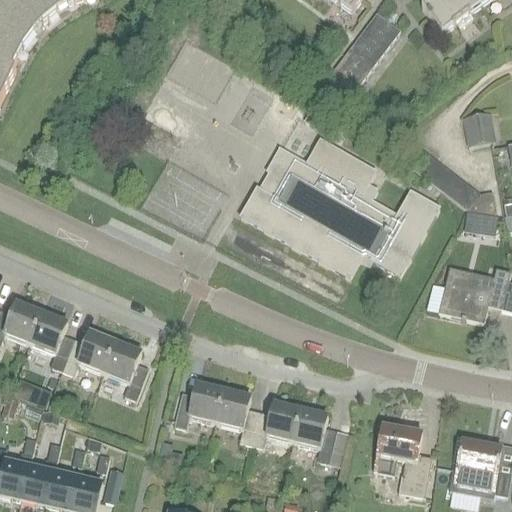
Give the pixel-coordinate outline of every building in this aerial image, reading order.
[(0,0),(0,108),(16,75),(12,73),(17,63),(23,52),(34,37),(43,28),(58,16),(68,9),(86,2),(89,0),(0,0)] [(364,0),(328,0),(351,17),(364,0)] [(494,0),(437,0),(421,12),(441,39),(494,0)] [(381,35),(388,26),(376,18),(370,26),(381,35)] [(375,43),(381,35),(370,26),(364,34),(375,43)] [(400,35),(388,26),(381,35),(393,44),(400,35)] [(369,51),(375,43),(364,34),(357,43),(369,51)] [(381,35),(375,43),(387,52),(393,44),(381,35)] [(363,60),(369,51),(357,43),(351,51),(363,60)] [(381,60),(387,52),(375,43),(369,51),(381,60)] [(356,68),(363,60),(351,51),(345,59),(356,68)] [(369,51),(363,60),(374,69),(381,60),(369,51)] [(338,68),(350,76),(356,68),(345,59),(338,68)] [(368,77),(374,69),(363,60),(356,68),(368,77)] [(344,85),(350,76),(338,68),(332,76),(344,85)] [(356,68),(350,76),(362,85),(368,77),(356,68)] [(326,84),(338,93),(344,85),(332,76),(326,84)] [(356,94),(362,85),(350,76),(344,85),(356,94)] [(332,102),(338,93),(326,84),(320,93),(332,102)] [(344,85),(338,93),(349,102),(356,94),(344,85)] [(343,110),(349,102),(338,93),(332,102),(343,110)] [(335,124),(313,111),(304,126),(324,138),(326,139),(335,124)] [(492,147),(486,119),(462,123),(468,151),(492,147)] [(401,164),(413,147),(404,140),(391,157),(401,164)] [(349,284),(359,267),(369,272),(372,266),(399,282),(407,268),(407,269),(439,213),(410,197),(397,220),(371,205),(377,194),(368,189),(375,177),(320,146),(307,168),(280,153),(267,176),(269,177),(259,195),(256,193),(240,222),(349,284)] [(410,171),(423,155),(413,147),(401,164),(410,171)] [(501,167),(511,166),(511,147),(499,149),(501,167)] [(423,155),(410,171),(420,179),(432,162),(423,155)] [(430,186),(442,169),(432,162),(420,179),(430,186)] [(452,177),(442,169),(430,186),(439,193),(452,177)] [(449,201),(461,184),(452,177),(439,193),(449,201)] [(461,184),(449,201),(458,208),(471,191),(461,184)] [(468,215),(480,199),(471,191),(458,208),(468,215)] [(469,216),(496,221),(492,197),(480,199),(468,215),(469,216)] [(467,218),(464,237),(479,239),(482,220),(467,218)] [(505,297),(507,288),(510,278),(495,274),(493,283),(449,273),(438,318),(483,329),(487,312),(501,315),(501,314),(505,297)] [(511,288),(507,288),(505,297),(501,314),(511,317),(511,288)] [(11,320),(0,315),(0,349),(4,340),(29,350),(42,319),(16,308),(11,320)] [(50,372),(61,377),(74,345),(63,340),(67,329),(42,319),(29,350),(54,360),(50,372)] [(116,348),(90,338),(85,349),(74,345),(61,377),(62,377),(61,382),(70,386),(72,381),(73,381),(78,370),(103,380),(116,348)] [(141,358),(116,348),(103,380),(128,390),(123,401),(135,406),(148,374),(137,370),(141,358)] [(51,397),(18,384),(12,400),(44,412),(51,397)] [(189,423),(215,429),(223,396),(196,390),(194,401),(182,398),(174,432),(186,435),(189,423)] [(223,396),(215,429),(242,436),(239,448),(251,451),(259,417),(247,415),(250,403),(223,396)] [(13,424),(18,406),(7,403),(2,420),(13,424)] [(271,420),(259,417),(251,451),(263,454),(266,442),(292,448),(301,415),(274,409),(271,420)] [(327,422),(301,415),(292,448),(319,455),(316,467),(328,470),(336,436),(325,433),(327,422)] [(418,461),(422,439),(383,431),(373,478),(376,478),(376,477),(393,481),(397,465),(405,467),(402,482),(401,481),(398,498),(424,504),(431,463),(418,461)] [(36,446),(27,444),(26,444),(23,458),(20,457),(17,470),(4,467),(6,456),(0,454),(0,500),(20,505),(27,473),(28,473),(31,461),(33,462),(36,446)] [(497,477),(501,454),(462,446),(456,476),(452,498),(493,505),(493,500),(506,503),(510,479),(497,477)] [(162,447),(158,465),(169,467),(171,456),(173,449),(162,447)] [(56,467),(57,467),(60,452),(52,450),(48,465),(56,467)] [(85,458),(76,455),(72,471),(82,473),(85,458)] [(97,476),(106,478),(109,463),(100,461),(97,476)] [(28,473),(27,473),(20,505),(45,511),(53,479),(56,467),(48,465),(48,466),(46,465),(43,476),(28,473)] [(116,510),(123,478),(110,475),(103,506),(116,510)] [(70,511),(78,485),(53,479),(45,511),(51,511),(70,511)] [(97,511),(103,490),(78,485),(70,511),(97,511)]
